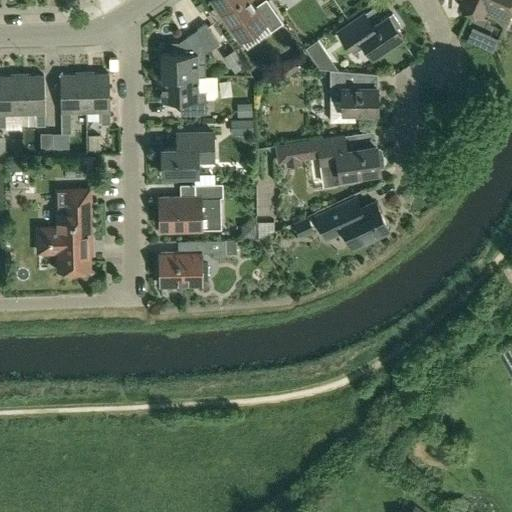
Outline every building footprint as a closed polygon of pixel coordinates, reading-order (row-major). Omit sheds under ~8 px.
[(217,0),(214,2),(237,36),(249,28),(252,32),(264,23),(270,31),(282,23),(266,0),(263,0),(254,7),(248,0),(217,0)] [(507,19),(511,6),(511,0),(461,0),(459,6),(481,16),(484,8),(507,19)] [(389,16),(388,14),(372,25),(364,13),(337,31),(352,54),(364,45),(372,56),(402,35),(397,28),(400,26),(392,14),(389,16)] [(160,53),(161,76),(161,77),(197,76),(197,63),(204,63),(204,53),(218,43),(205,23),(178,41),(171,41),(172,53),(160,53)] [(493,53),(499,40),(490,36),(485,49),(493,53)] [(328,56),(316,64),(319,68),(329,69),(338,70),(328,56)] [(284,78),(299,68),(291,58),(277,67),(284,78)] [(329,69),(329,100),(330,121),(354,121),(354,113),(377,112),(377,87),(358,87),(359,72),(338,70),(329,69)] [(84,74),(85,111),(100,111),(100,123),(110,123),(109,73),(84,74)] [(70,111),(85,111),(84,74),(60,74),(61,133),(71,133),(70,111)] [(20,113),(19,75),(0,75),(0,126),(5,126),(5,113),(20,113)] [(44,75),(19,75),(20,113),(35,112),(35,125),(45,125),(44,75)] [(206,113),(205,99),(214,98),(217,95),(217,76),(197,76),(161,77),(161,76),(156,76),(156,86),(161,86),(161,101),(180,100),(180,114),(206,113)] [(252,119),(231,119),(231,133),(253,133),(252,119)] [(213,131),(177,132),(177,147),(161,147),(162,175),(198,174),(198,161),(213,160),(213,131)] [(52,150),(52,132),(40,132),(40,150),(52,150)] [(359,181),(358,174),(380,170),(379,168),(382,167),(384,165),(381,149),(379,147),(376,148),(376,145),(345,149),(343,135),(317,139),(276,146),(278,161),(319,155),(324,186),(359,181)] [(95,156),(78,156),(78,165),(84,165),(84,175),(95,175),(95,156)] [(221,229),(220,197),(223,197),(222,183),(194,184),(195,196),(159,197),(159,231),(221,229)] [(89,189),(65,189),(66,213),(57,213),(57,227),(37,227),(38,252),(58,251),(58,269),(88,269),(88,242),(90,242),(89,189)] [(375,202),(353,212),(348,201),(316,216),(326,238),(344,229),(352,246),(388,229),(375,202)] [(307,216),(293,222),(300,237),(314,231),(307,216)] [(225,239),(186,240),(187,252),(160,253),(161,285),(201,284),(200,252),(212,252),(213,258),(225,257),(225,239)]
